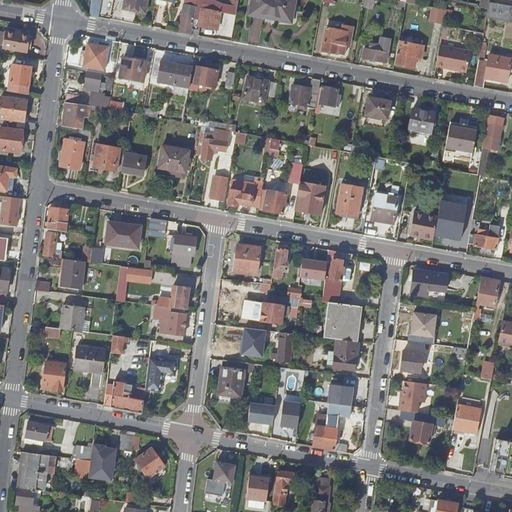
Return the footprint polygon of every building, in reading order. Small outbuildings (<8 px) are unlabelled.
[(99,16),(101,0),(91,0),(89,14),(99,16)] [(124,0),(123,8),(146,12),(148,0),(124,0)] [(267,18),(268,19),(269,14),(294,19),(297,0),(252,0),(250,15),(252,15),(252,14),(267,17),(267,18)] [(407,1),(407,4),(405,16),(411,17),(412,11),(428,14),(429,9),(432,10),(432,6),(416,2),(407,1)] [(191,33),(202,35),(203,25),(217,27),(221,5),(203,2),(202,7),(201,6),(198,23),(193,23),(191,33)] [(488,16),(510,20),(511,11),(511,5),(491,2),(490,7),(488,16)] [(178,31),(191,33),(193,23),(196,7),(183,5),(178,31)] [(447,8),(435,6),(433,13),(446,16),(447,8)] [(293,23),(294,19),(269,14),(268,19),(293,23)] [(405,16),(401,35),(408,36),(412,17),(411,17),(405,16)] [(346,45),(349,25),(343,24),(342,29),(327,26),(323,49),(345,54),(347,45),(346,45)] [(355,27),(349,25),(346,45),(347,45),(351,46),(355,27)] [(28,51),(31,52),(32,42),(30,41),(30,35),(0,31),(0,46),(3,46),(3,48),(28,52),(28,51)] [(387,61),(391,38),(381,37),(379,43),(370,42),(369,44),(366,44),(363,57),(387,61)] [(476,85),(485,87),(487,77),(508,81),(511,57),(490,53),(488,60),(486,60),(488,42),(487,41),(487,38),(484,37),(476,85)] [(400,41),(396,63),(415,66),(418,57),(421,57),(423,46),(400,41)] [(105,70),(109,47),(89,44),(85,66),(105,70)] [(440,44),(437,65),(467,71),(471,49),(440,44)] [(144,80),(148,61),(125,56),(122,76),(144,80)] [(195,65),(179,62),(179,65),(163,62),(159,81),(177,84),(176,91),(190,94),(195,65)] [(9,82),(29,85),(32,67),(12,64),(9,82)] [(195,84),(216,87),(219,70),(198,66),(195,84)] [(234,86),(237,73),(229,71),(227,84),(234,86)] [(103,75),(88,72),(84,92),(90,93),(90,90),(103,93),(104,85),(101,85),(103,75)] [(276,96),(279,82),(248,77),(244,98),(265,102),(267,94),(276,96)] [(319,91),(322,79),(315,77),(313,90),(319,91)] [(8,90),(28,93),(29,85),(9,82),(8,90)] [(308,105),(312,87),(294,84),(291,102),(308,105)] [(320,102),(340,106),(341,98),(341,94),(338,93),(339,89),(324,86),(320,102)] [(91,105),(97,106),(105,107),(106,97),(93,94),(91,105)] [(0,98),(0,116),(23,120),(26,100),(0,96),(0,98)] [(388,117),(391,99),(371,96),(368,113),(388,117)] [(81,127),(81,126),(83,115),(91,116),(93,106),(77,103),(77,105),(66,103),(63,124),(81,127)] [(143,114),(154,116),(155,108),(145,107),(143,114)] [(438,124),(441,109),(430,107),(429,110),(414,108),(411,128),(433,132),(434,124),(438,124)] [(226,129),(237,131),(238,125),(235,124),(236,116),(231,115),(229,123),(227,122),(227,123),(226,129)] [(506,118),(491,115),(487,135),(488,135),(485,146),(490,147),(500,149),(506,118)] [(210,126),(226,129),(227,123),(211,120),(210,126)] [(457,149),(474,152),(479,130),(468,128),(468,130),(461,129),(462,127),(451,125),(447,149),(457,151),(457,149)] [(0,148),(19,152),(19,151),(20,145),(22,129),(1,126),(0,131),(0,148)] [(80,133),(92,135),(94,128),(81,126),(81,127),(80,133)] [(227,150),(230,134),(206,130),(204,145),(202,156),(212,158),(214,148),(227,150)] [(439,154),(443,136),(443,131),(437,130),(433,153),(439,154)] [(238,132),(236,142),(246,143),(247,133),(238,132)] [(416,146),(418,138),(400,134),(398,143),(416,146)] [(280,138),(272,137),(271,147),(280,149),(281,145),(279,144),(280,138)] [(81,170),(85,141),(65,138),(61,166),(81,170)] [(117,170),(121,148),(98,144),(94,166),(117,170)] [(361,146),(354,144),(352,152),(360,153),(361,146)] [(184,177),(188,152),(162,147),(157,172),(184,177)] [(126,149),(122,170),(143,173),(147,153),(126,149)] [(485,176),(489,153),(484,152),(479,174),(485,176)] [(302,175),(303,163),(293,162),(291,174),(302,175)] [(0,187),(6,189),(7,180),(9,166),(0,165),(0,187)] [(267,166),(266,173),(276,175),(277,168),(267,166)] [(221,197),(225,176),(215,175),(211,196),(221,197)] [(263,188),(264,183),(233,178),(228,202),(238,204),(239,202),(251,204),(252,204),(260,205),(263,188)] [(327,185),(301,180),(296,208),(321,213),(327,185)] [(260,205),(259,208),(284,213),(287,193),(284,193),(286,185),(275,182),(273,190),(263,188),(260,205)] [(358,216),(364,186),(342,182),(337,212),(358,216)] [(394,222),(399,197),(377,192),(373,216),(385,219),(385,220),(394,222)] [(19,197),(3,195),(2,201),(0,200),(0,215),(0,218),(0,225),(15,227),(19,197)] [(45,219),(44,227),(66,231),(69,209),(51,206),(49,219),(45,219)] [(435,237),(437,222),(425,220),(425,222),(422,221),(423,212),(414,211),(410,234),(435,238),(435,237)] [(438,221),(439,215),(423,212),(422,221),(425,222),(425,220),(437,222),(438,221)] [(158,218),(151,217),(149,234),(163,237),(166,220),(158,218)] [(474,220),(470,241),(475,242),(475,244),(497,248),(500,232),(479,229),(480,224),(477,223),(477,221),(474,220)] [(137,247),(140,225),(108,221),(106,243),(137,247)] [(44,255),(57,257),(58,252),(55,251),(57,234),(47,232),(44,255)] [(194,255),(197,236),(177,233),(175,251),(176,252),(175,264),(190,266),(191,254),(194,255)] [(0,257),(9,258),(11,246),(12,239),(0,237),(0,257)] [(83,260),(85,261),(91,261),(93,249),(93,248),(89,247),(89,244),(85,243),(83,260)] [(258,275),(262,247),(239,244),(236,271),(258,275)] [(281,248),(281,245),(278,245),(276,267),(287,268),(288,261),(286,260),(287,249),(281,248)] [(91,261),(99,262),(101,250),(93,249),(91,261)] [(349,281),(351,279),(352,270),(351,268),(342,267),(343,256),(337,255),(338,250),(330,249),(328,261),(326,278),(342,280),(349,281)] [(83,260),(65,258),(61,286),(81,290),(85,261),(83,260)] [(326,278),(328,261),(303,258),(301,276),(326,279),(326,278)] [(0,299),(5,301),(9,267),(0,265),(0,299)] [(153,269),(129,267),(127,279),(151,282),(153,269)] [(447,300),(451,272),(432,270),(432,269),(416,267),(413,296),(421,297),(422,293),(430,294),(429,298),(447,300)] [(500,279),(482,276),(477,302),(495,306),(500,279)] [(342,280),(326,278),(326,279),(325,285),(341,287),(342,280)] [(37,280),(36,289),(49,291),(50,282),(37,280)] [(160,297),(159,306),(168,307),(187,309),(190,287),(174,285),(172,298),(160,297)] [(325,285),(323,300),(328,301),(339,302),(341,287),(325,285)] [(289,295),(301,296),(302,288),(290,287),(289,295)] [(299,301),(300,297),(271,293),(269,302),(265,301),(262,320),(283,322),(284,318),(286,318),(287,312),(284,312),(285,304),(289,305),(290,300),(299,301)] [(323,300),(300,297),(299,301),(299,303),(322,306),(323,300)] [(339,302),(328,301),(325,336),(337,338),(356,340),(359,305),(339,302)] [(85,305),(63,302),(60,328),(73,330),(82,330),(89,331),(90,320),(83,320),(85,305)] [(159,306),(154,305),(154,308),(157,309),(156,312),(167,314),(168,307),(159,306)] [(411,340),(435,341),(437,312),(412,311),(411,340)] [(184,334),(186,313),(172,312),(171,320),(167,320),(166,323),(170,323),(169,332),(184,334)] [(511,344),(511,321),(504,320),(500,343),(511,344)] [(60,328),(45,326),(44,335),(59,337),(60,328)] [(294,332),(281,331),(278,354),(272,353),(272,357),(275,358),(275,361),(283,362),(283,359),(290,359),(294,332)] [(182,342),(183,335),(169,333),(168,340),(182,342)] [(128,336),(111,334),(110,352),(121,354),(123,339),(128,340),(128,336)] [(358,340),(356,340),(337,338),(335,350),(329,350),(328,363),(334,364),(333,366),(358,369),(359,357),(358,356),(360,341),(358,340)] [(100,372),(103,348),(74,344),(72,368),(100,372)] [(467,357),(469,348),(454,346),(453,355),(467,357)] [(423,371),(425,352),(405,349),(403,369),(423,371)] [(242,361),(249,362),(251,353),(225,350),(224,359),(225,359),(242,361)] [(241,396),(244,370),(241,370),(242,361),(225,359),(224,368),(223,368),(219,393),(241,396)] [(65,390),(68,363),(46,360),(43,384),(53,385),(53,388),(65,390)] [(149,363),(145,389),(145,394),(159,396),(161,378),(174,380),(176,367),(165,365),(165,362),(156,360),(156,363),(149,363)] [(493,378),(496,362),(486,361),(483,376),(493,378)] [(119,408),(142,412),(145,394),(145,389),(138,388),(137,397),(129,395),(129,392),(123,392),(124,384),(124,382),(115,380),(117,368),(108,367),(104,405),(119,408)] [(401,395),(400,405),(419,407),(419,400),(426,400),(428,382),(405,379),(404,396),(401,395)] [(352,405),(354,386),(331,383),(329,402),(352,405)] [(280,425),(297,427),(301,402),(283,400),(280,425)] [(248,420),(273,423),(275,405),(250,401),(248,420)] [(458,404),(455,417),(453,431),(464,433),(464,431),(465,429),(466,430),(466,426),(478,428),(482,409),(458,404)] [(447,417),(436,415),(422,412),(422,411),(402,409),(401,417),(415,420),(411,439),(430,442),(433,431),(436,431),(437,424),(437,423),(446,425),(447,417)] [(314,445),(335,449),(338,417),(327,416),(328,413),(318,412),(314,445)] [(272,435),(287,437),(288,427),(279,426),(281,414),(275,413),(272,435)] [(51,441),(53,424),(29,421),(26,437),(51,441)] [(120,448),(137,451),(140,436),(122,433),(120,448)] [(511,443),(493,440),(487,472),(497,474),(511,476),(511,443)] [(90,459),(92,445),(74,443),(73,457),(90,459)] [(164,467),(151,447),(135,458),(148,477),(164,467)] [(112,480),(115,455),(105,454),(105,452),(93,451),(89,478),(112,480)] [(19,487),(32,489),(37,453),(24,452),(19,487)] [(232,484),(235,464),(216,461),(213,480),(208,479),(206,493),(223,495),(225,483),(232,484)] [(266,482),(268,471),(261,469),(262,466),(255,465),(254,468),(245,467),(244,475),(242,474),(241,479),(266,482)] [(275,480),(272,502),(282,503),(283,493),(286,493),(287,485),(287,482),(294,483),(295,472),(279,470),(277,480),(275,480)] [(315,475),(310,511),(328,511),(330,502),(328,501),(330,484),(329,484),(324,483),(324,479),(330,480),(330,477),(315,475)] [(19,487),(17,486),(15,502),(20,503),(18,511),(37,511),(38,505),(31,504),(33,489),(32,489),(19,487)] [(125,501),(138,502),(140,493),(126,491),(125,501)] [(433,499),(430,511),(457,511),(459,502),(438,498),(438,500),(433,499)]
